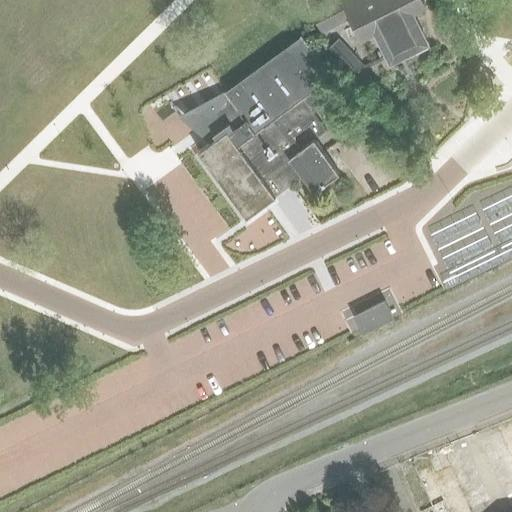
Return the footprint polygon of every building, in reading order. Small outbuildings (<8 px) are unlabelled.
[(350,18),(360,38),(374,31),(390,62),(427,44),(411,12),(425,5),(422,0),(327,0),(310,9),(322,32),(350,18)] [(213,134),(216,138),(212,141),(198,151),(246,217),(275,196),(275,195),(301,176),(314,192),(339,173),(314,138),(300,149),(292,138),(292,137),(310,124),(318,135),(327,130),(311,108),(340,86),(301,34),(224,91),(198,111),(214,133),(213,134)] [(363,65),(338,39),(328,48),(352,75),(363,65)] [(357,110),(340,87),(321,102),(338,124),(357,110)] [(353,315),(362,333),(394,317),(385,299),(353,315)] [(511,511),(511,485),(457,511),(511,511)]
